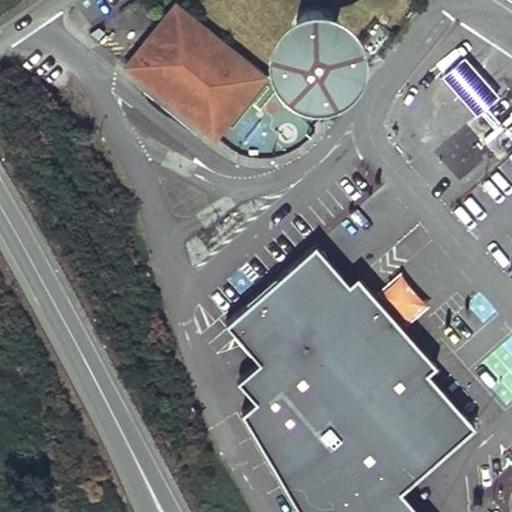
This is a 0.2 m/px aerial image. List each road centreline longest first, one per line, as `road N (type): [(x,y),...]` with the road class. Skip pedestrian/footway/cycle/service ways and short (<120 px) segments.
road 1 (tertiary): [(134,455),(0,208)]
road 2 (unknown): [(333,237),(511,52)]
